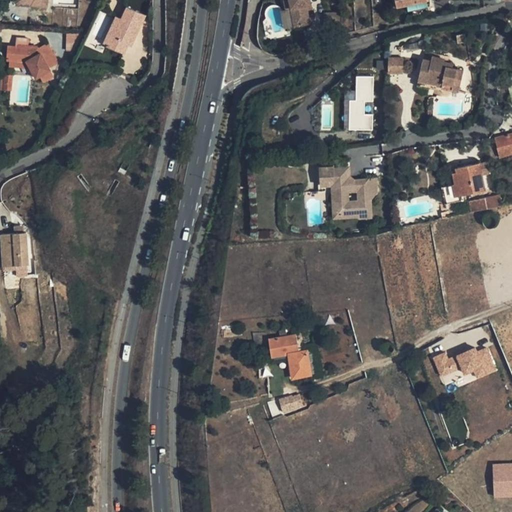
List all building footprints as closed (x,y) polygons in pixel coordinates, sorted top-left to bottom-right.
[(310,0),(283,0),(286,9),(291,8),(295,27),(310,24),(306,5),(305,1),(311,0),(310,0)] [(395,0),(397,6),(407,4),(408,11),(412,10),(420,9),(420,12),(429,10),(427,0),(395,0)] [(107,44),(106,46),(124,54),(130,41),(133,43),(145,15),(127,7),(120,22),(115,35),(112,33),(107,44)] [(291,8),(286,9),(281,10),(285,28),(295,27),(291,8)] [(114,19),(103,43),(107,44),(112,33),(115,35),(120,22),(114,19)] [(9,43),(6,57),(26,60),(36,78),(39,76),(50,70),(49,68),(58,63),(47,43),(38,48),(28,47),(30,38),(17,36),(16,45),(9,43)] [(458,91),(463,69),(451,67),(452,62),(444,61),(444,63),(439,61),(440,56),(431,54),(430,59),(421,58),(417,79),(428,81),(428,83),(441,86),(441,88),(458,91)] [(388,56),(387,74),(402,74),(402,56),(388,56)] [(54,76),(50,70),(39,76),(43,82),(54,76)] [(351,100),(351,130),(374,130),(374,114),(366,114),(365,101),(374,101),(374,76),(357,76),(357,100),(351,100)] [(428,81),(417,79),(415,86),(440,91),(441,86),(428,83),(428,81)] [(511,134),(495,138),(499,154),(511,150),(511,134)] [(480,164),(482,175),(492,173),(491,168),(490,161),(480,164)] [(480,164),(453,169),(454,176),(456,184),(452,185),(455,197),(462,196),(486,191),(482,175),(480,164)] [(372,217),(371,192),(378,192),(377,178),(355,179),(355,182),(349,183),(347,166),(334,167),(337,215),(359,214),(360,218),(372,217)] [(463,201),(462,196),(455,197),(452,185),(443,188),(447,205),(463,201)] [(470,202),(472,213),(502,207),(500,196),(470,202)] [(26,267),(25,235),(0,235),(1,268),(26,267)] [(312,355),(299,356),(298,342),(272,343),(272,341),(269,341),(269,357),(289,356),(291,380),(314,378),(312,355)] [(445,352),(432,357),(439,377),(461,368),(464,376),(474,372),(477,379),(497,371),(487,344),(448,359),(445,352)] [(304,406),(300,395),(268,406),(273,417),(304,406)] [(254,433),(249,417),(240,420),(242,426),(246,436),(254,433)] [(511,484),(511,468),(491,469),(491,495),(510,495),(510,484),(511,484)] [(511,484),(510,484),(510,495),(491,495),(491,500),(511,499),(511,484)] [(464,501),(473,511),(478,511),(482,508),(471,495),(464,501)]
